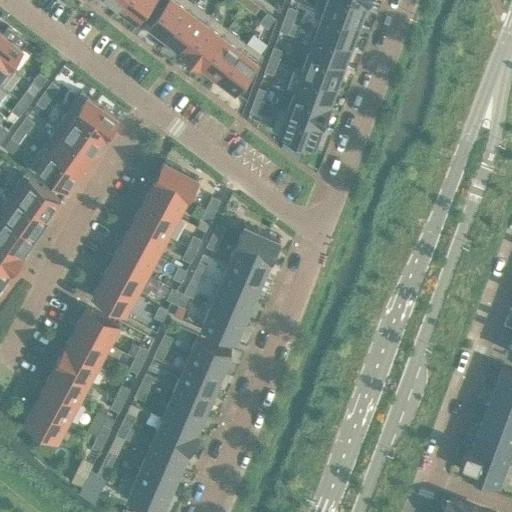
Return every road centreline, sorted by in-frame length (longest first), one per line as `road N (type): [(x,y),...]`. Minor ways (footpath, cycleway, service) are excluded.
road 1 (tertiary): [(495,91),(459,154),(319,511)]
road 2 (tertiary): [(358,511),(477,190),(496,130),(495,91)]
road 3 (residential): [(320,240),(208,511)]
road 4 (residential): [(149,109),(6,356)]
road 5 (residential): [(409,0),(320,240)]
road 6 (residential): [(422,511),(511,273)]
road 7 (residential): [(320,240),(149,109)]
road 8 (residential): [(149,109),(10,0)]
